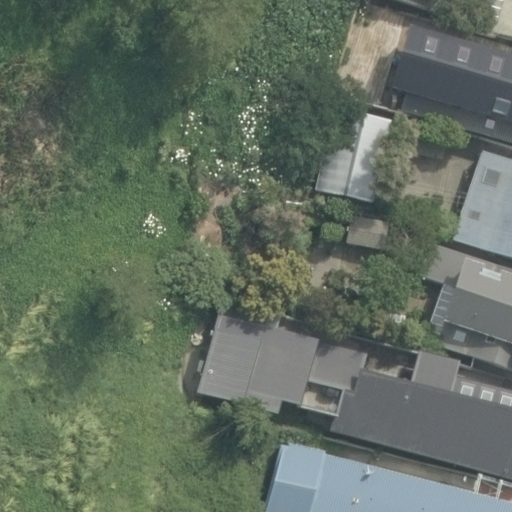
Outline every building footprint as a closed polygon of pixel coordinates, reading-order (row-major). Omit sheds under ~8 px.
[(511,0),(472,0),(464,33),(511,45),(511,0)] [(495,146),(511,151),(511,87),(505,111),(491,106),(500,76),(459,63),(449,93),(417,83),(407,115),(496,142),(495,146)] [(309,186),(363,199),(385,115),(331,101),(309,186)] [(511,161),(480,150),(450,237),(511,259),(511,161)] [(511,269),(417,239),(407,269),(456,284),(440,331),(511,354),(511,269)] [(478,470),(511,480),(511,373),(212,288),(179,396),(298,432),(302,422),(478,470)] [(473,493),(283,446),(266,511),(511,511),(511,480),(478,470),(473,493)]
